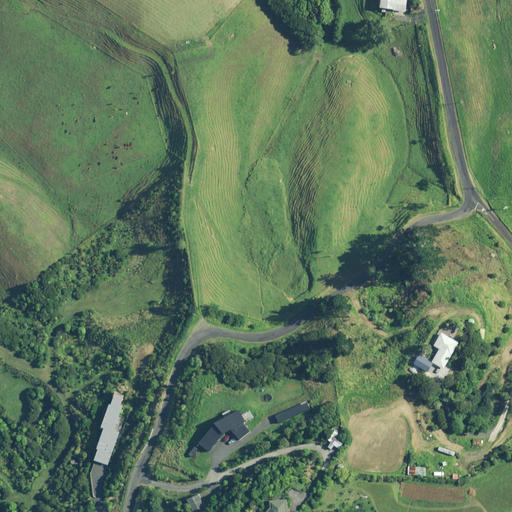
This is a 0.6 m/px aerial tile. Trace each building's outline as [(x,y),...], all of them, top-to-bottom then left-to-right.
[(382,0),(381,7),(406,11),(407,0),(382,0)] [(460,343),(443,333),(436,345),(442,349),(434,362),(445,369),(460,343)] [(434,363),(421,355),(416,364),(429,372),(434,363)] [(124,395),(115,392),(103,427),(105,428),(94,460),(107,464),(119,432),(114,430),(123,405),(121,404),(124,395)] [(309,410),(307,403),(276,416),(279,422),(309,410)] [(215,424),(200,443),(210,451),(224,433),(246,421),(239,410),(215,424)] [(270,429),(274,428),(273,424),(275,423),(274,418),(267,421),(270,429)] [(239,440),(250,431),(243,423),(232,432),(239,440)] [(206,511),(199,495),(188,500),(193,511),(206,511)] [(289,511),(288,498),(270,500),(271,507),(266,511),(289,511)]
